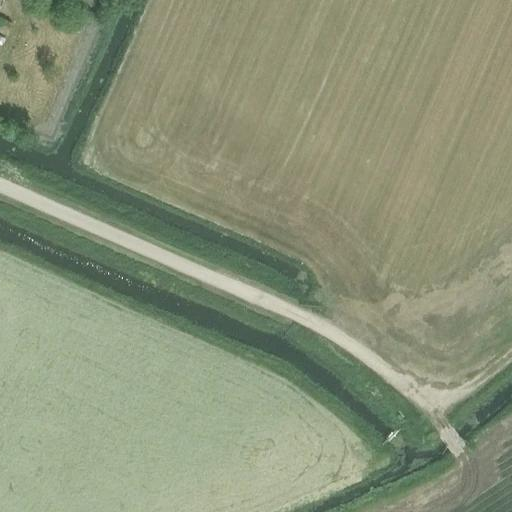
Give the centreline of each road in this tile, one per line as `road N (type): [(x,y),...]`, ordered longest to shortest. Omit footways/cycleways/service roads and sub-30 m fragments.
road 1 (unclassified): [(286,310),(0,185)]
road 2 (track): [(286,310),(428,409),(457,404),(511,358)]
